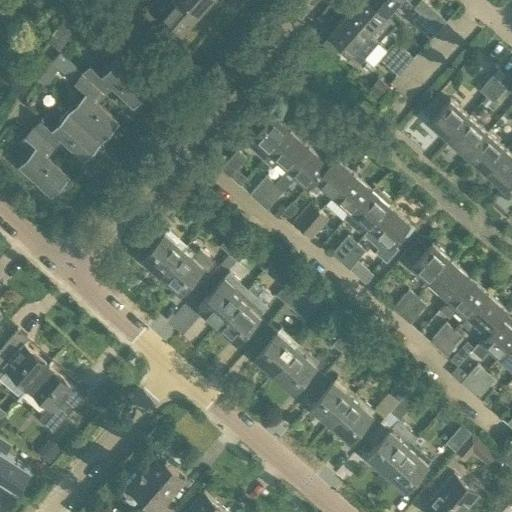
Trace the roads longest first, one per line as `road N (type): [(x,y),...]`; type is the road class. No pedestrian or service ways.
road 1 (residential): [(62,265),(303,0)]
road 2 (residential): [(338,511),(165,361)]
road 3 (residential): [(57,511),(165,361)]
road 4 (residential): [(165,361),(62,265)]
